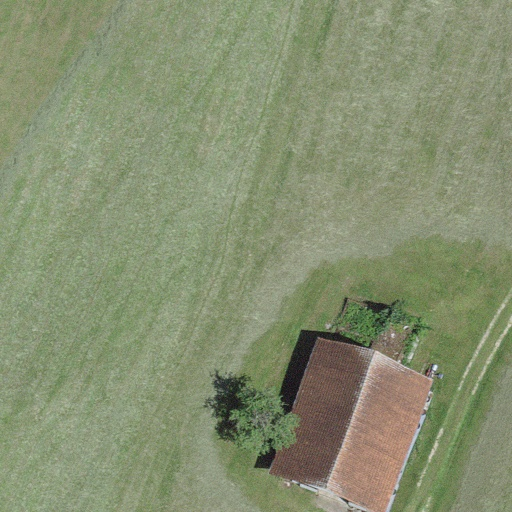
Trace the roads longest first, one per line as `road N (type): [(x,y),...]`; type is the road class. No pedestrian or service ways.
road 1 (trunk): [(264,0),(366,511)]
road 2 (track): [(511,313),(422,511)]
